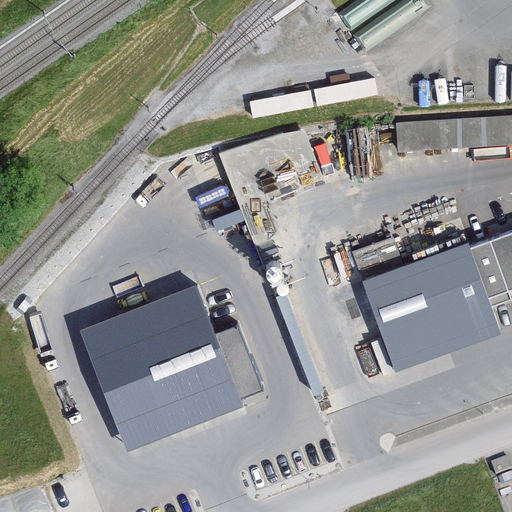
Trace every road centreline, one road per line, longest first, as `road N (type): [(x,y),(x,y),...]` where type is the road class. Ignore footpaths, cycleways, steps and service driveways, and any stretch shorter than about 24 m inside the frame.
road 1 (unknown): [(202,447),(134,465),(114,456),(70,337),(80,314),(189,239),(217,253),(260,349),(279,395),(266,422)]
road 2 (residential): [(289,511),(511,426)]
